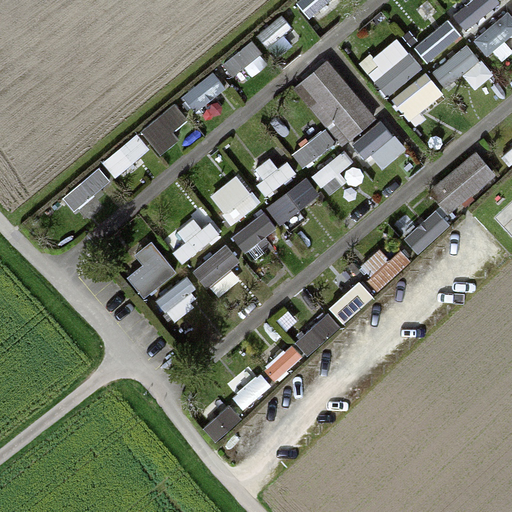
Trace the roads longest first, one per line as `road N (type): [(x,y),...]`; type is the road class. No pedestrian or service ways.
road 1 (track): [(511,101),(163,398)]
road 2 (track): [(53,274),(380,0)]
road 3 (residential): [(257,511),(128,356),(0,221)]
road 4 (track): [(128,356),(0,458)]
